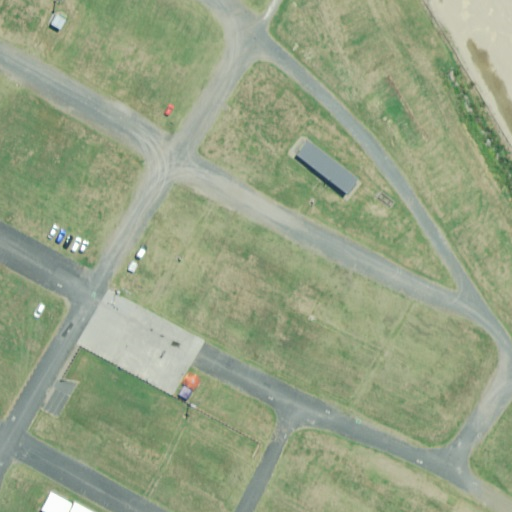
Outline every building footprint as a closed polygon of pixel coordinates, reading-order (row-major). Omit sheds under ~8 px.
[(56,14),(48,27),(59,34),(67,21),(56,14)] [(359,179),(309,140),(297,155),(347,194),(359,179)] [(171,381),(155,372),(151,379),(167,388),(171,381)] [(136,511),(155,478),(101,449),(92,466),(81,460),(73,476),(85,482),(75,500),(98,511),(136,511)] [(92,511),(71,500),(70,503),(50,491),(40,509),(44,511),(92,511)]
